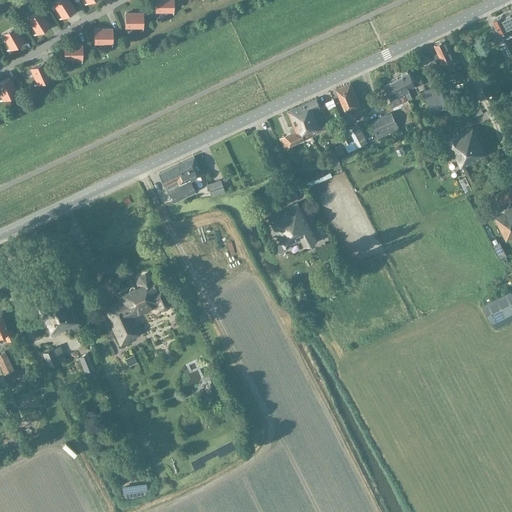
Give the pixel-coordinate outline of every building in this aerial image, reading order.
[(75,10),(68,0),(57,0),(53,3),(57,10),(58,9),(63,17),(59,20),(75,10)] [(173,16),(173,0),(155,0),(156,12),(163,12),(163,11),(173,11),(173,16)] [(226,19),(233,17),(231,9),(224,12),(226,19)] [(33,35),(34,36),(50,26),(40,11),(27,19),(32,26),(32,25),(37,33),(33,35)] [(133,27),(142,27),(142,32),(143,32),(143,13),(125,13),(125,28),(133,28),(133,27)] [(503,39),(511,34),(511,22),(508,14),(502,17),(502,16),(493,20),(503,39)] [(7,51),(7,52),(24,42),(15,27),(2,34),(6,41),(7,40),(11,49),(7,51)] [(102,43),(112,43),(112,47),(112,29),(95,29),(95,44),(102,44),(102,43)] [(438,67),(454,59),(445,40),(434,45),(438,54),(433,56),(438,67)] [(505,58),(511,55),(505,42),(498,45),(505,58)] [(64,60),(72,60),(72,59),(81,59),(81,63),(82,64),(82,45),(64,45),(64,60)] [(51,79),(44,63),(30,69),(33,76),(34,75),(38,84),(34,86),(51,79)] [(410,73),(397,79),(407,100),(411,97),(408,91),(406,92),(405,90),(415,85),(416,87),(424,83),(420,75),(412,79),(410,73)] [(0,101),(17,94),(9,78),(0,82),(0,91),(4,99),(0,100),(0,101)] [(394,106),(407,100),(397,79),(384,85),(390,97),(394,106)] [(461,96),(472,92),(468,82),(457,86),(461,96)] [(351,113),(354,112),(353,110),(360,107),(350,83),(335,89),(346,113),(350,111),(351,113)] [(438,86),(424,91),(432,113),(452,105),(451,101),(457,99),(451,85),(445,87),(444,84),(438,86)] [(299,106),(312,136),(326,129),(317,107),(320,106),(317,98),(299,106)] [(290,146),(312,136),(299,106),(288,111),(296,132),(279,139),(285,151),(291,149),(290,146)] [(411,119),(398,125),(392,112),(371,121),(379,139),(413,123),(411,119)] [(343,144),(352,140),(344,124),(336,129),(343,144)] [(461,168),(487,155),(473,128),(447,141),(461,168)] [(340,146),(335,148),(338,156),(344,153),(340,146)] [(173,202),(195,191),(190,179),(202,174),(194,157),(159,173),(173,202)] [(211,196),(224,192),(221,180),(207,184),(211,196)] [(495,217),(506,241),(511,237),(511,188),(511,187),(495,195),(502,210),(504,210),(505,213),(495,217)] [(297,203),(267,218),(280,242),(274,245),(277,251),(276,252),(277,254),(284,250),(283,248),(300,240),(304,247),(316,240),(297,203)] [(321,261),(337,253),(331,241),(315,249),(321,261)] [(499,242),(493,245),(499,256),(505,253),(499,242)] [(157,304),(158,305),(159,307),(161,308),(163,308),(166,308),(167,307),(168,305),(169,302),(168,300),(162,286),(156,289),(151,276),(145,274),(140,276),(137,282),(139,285),(118,295),(121,301),(106,308),(114,325),(112,326),(121,344),(129,340),(128,338),(138,334),(130,317),(157,304)] [(78,325),(80,324),(72,305),(69,297),(71,296),(67,286),(36,299),(51,336),(69,329),(70,333),(80,330),(78,325)] [(511,292),(511,290),(483,304),(495,328),(511,319),(511,292)] [(7,341),(14,338),(11,330),(9,331),(1,315),(0,315),(0,335),(4,334),(7,341)] [(171,334),(161,341),(170,355),(181,347),(171,334)] [(48,367),(59,362),(53,348),(42,352),(48,367)] [(0,365),(5,376),(14,371),(5,352),(0,354),(0,365)]
